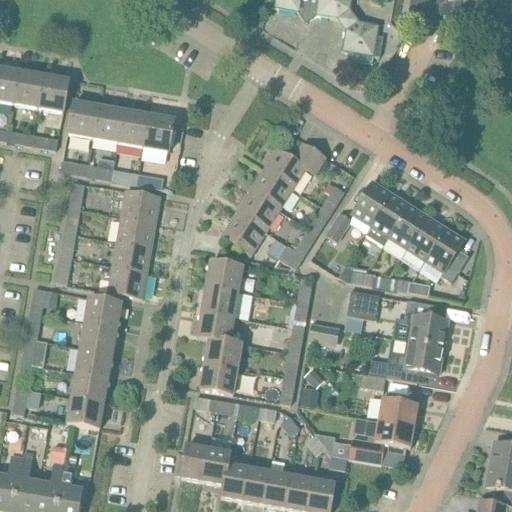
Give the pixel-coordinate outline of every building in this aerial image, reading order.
[(267,0),(266,10),(297,15),(305,27),(317,19),(337,22),(345,34),(341,55),(352,56),(351,62),(372,66),(373,60),(379,61),(383,40),(377,39),(379,28),(358,25),(350,13),(352,0),(267,0)] [(410,1),(409,12),(434,17),(436,6),(410,1)] [(444,7),(442,18),(459,21),(461,10),(444,7)] [(467,22),(483,25),(485,15),(469,12),(467,22)] [(494,16),(492,27),(508,30),(510,19),(494,16)] [(0,105),(12,108),(18,75),(0,71),(0,105)] [(18,75),(12,108),(37,112),(43,79),(18,75)] [(43,79),(37,112),(63,117),(69,84),(43,79)] [(99,110),(73,105),(67,138),(93,143),(99,110)] [(99,110),(93,143),(118,147),(124,114),(99,110)] [(124,114),(118,147),(143,152),(148,119),(124,114)] [(148,119),(143,152),(168,156),(174,123),(148,119)] [(0,133),(0,144),(6,146),(8,135),(0,133)] [(17,136),(15,147),(31,150),(33,139),(17,136)] [(40,152),(56,154),(58,144),(42,141),(40,152)] [(263,175),(293,194),(306,173),(315,178),(325,162),(302,148),(292,163),(276,153),(263,175)] [(89,170),(62,165),(60,176),(87,181),(89,170)] [(114,174),(89,170),(87,181),(112,185),(114,174)] [(114,174),(112,185),(137,190),(138,179),(114,174)] [(249,196),(279,215),(293,194),(263,175),(249,196)] [(163,183),(138,179),(137,190),(161,194),(163,183)] [(372,186),(348,223),(340,218),(326,239),(337,246),(350,226),(366,236),(390,198),(372,186)] [(82,197),(72,195),(69,212),(79,214),(82,197)] [(160,202),(125,196),(121,221),(155,227),(160,202)] [(235,218),(265,237),(279,215),(249,196),(235,218)] [(330,217),(339,204),(330,198),(321,212),(330,217)] [(409,210),(390,198),(366,236),(365,238),(383,250),(388,242),(409,210)] [(388,242),(407,253),(427,221),(409,210),(388,242)] [(265,237),(235,218),(222,239),(251,258),(265,237)] [(316,220),(308,233),(317,239),(325,225),(316,220)] [(75,239),(78,222),(67,221),(64,237),(75,239)] [(155,227),(121,221),(116,246),(151,252),(155,227)] [(446,233),(427,221),(407,253),(425,265),(446,233)] [(446,233),(425,265),(443,276),(440,280),(451,287),(468,260),(458,254),(464,245),(446,233)] [(303,240),(294,254),(303,260),(312,246),(303,240)] [(71,263),(74,247),(63,245),(60,262),(71,263)] [(112,271),(147,277),(151,252),(116,246),(112,271)] [(288,249),(279,263),(295,273),(303,260),(294,254),(288,249)] [(210,266),(205,291),(238,297),(243,271),(210,266)] [(67,288),(69,272),(59,270),(56,286),(67,288)] [(112,271),(107,297),(142,303),(147,277),(112,271)] [(362,278),(353,276),(351,287),(361,288),(362,278)] [(362,278),(361,288),(372,290),(374,279),(362,278)] [(397,295),(406,296),(408,285),(399,284),(397,295)] [(406,296),(418,298),(428,300),(430,289),(408,285),(406,296)] [(205,291),(201,316),(234,322),(238,297),(205,291)] [(297,307),(307,309),(310,293),(300,291),(297,307)] [(34,293),(32,309),(42,311),(45,295),(34,293)] [(351,295),(346,320),(366,324),(368,314),(376,315),(379,300),(351,295)] [(84,327),(117,332),(121,307),(88,302),(84,327)] [(413,325),(409,345),(443,351),(448,325),(435,323),(438,310),(407,304),(404,323),(413,325)] [(307,309),(297,307),(294,323),(305,325),(307,309)] [(229,347),(230,346),(234,322),(201,316),(196,341),(208,344),(229,347)] [(312,326),(309,345),(336,350),(339,331),(312,326)] [(26,342),(36,344),(39,328),(28,327),(26,342)] [(117,332),(84,327),(79,352),(112,358),(117,332)] [(290,341),(288,357),(299,359),(301,343),(290,341)] [(34,360),(36,344),(26,342),(23,358),(34,360)] [(208,344),(204,368),(237,374),(241,348),(230,346),(229,347),(208,344)] [(399,357),(396,369),(387,367),(385,382),(416,387),(419,374),(438,378),(443,351),(409,345),(407,358),(399,357)] [(75,377),(108,383),(112,358),(79,352),(75,377)] [(296,375),(299,359),(288,357),(285,373),(296,375)] [(232,399),(237,374),(204,368),(200,393),(232,399)] [(315,393),(323,384),(312,372),(303,380),(315,393)] [(17,392),(28,394),(31,378),(20,376),(17,392)] [(71,402),(104,408),(108,383),(75,377),(71,402)] [(383,395),(385,382),(361,378),(359,391),(383,395)] [(282,391),(278,407),(289,409),(292,393),(282,391)] [(302,391),(299,410),(315,412),(318,393),(302,391)] [(28,394),(17,392),(14,408),(25,410),(28,394)] [(194,411),(209,414),(211,403),(196,401),(194,411)] [(66,427),(99,433),(104,408),(71,402),(66,427)] [(417,409),(398,405),(382,402),(378,424),(414,430),(417,409)] [(217,404),(215,414),(231,417),(232,407),(217,404)] [(253,421),(254,411),(239,408),(237,418),(253,421)] [(273,425),(275,414),(260,412),(258,422),(273,425)] [(299,434),(288,421),(280,428),(291,440),(299,434)] [(351,463),(350,464),(370,467),(382,469),(385,448),(390,449),(406,452),(410,452),(414,430),(378,424),(377,426),(375,442),(374,446),(353,442),(353,449),(351,463)] [(314,440),(306,447),(316,459),(324,452),(314,440)] [(486,490),(505,493),(511,494),(511,449),(493,446),(486,490)] [(181,479),(180,482),(202,486),(208,452),(186,448),(184,459),(179,458),(179,459),(176,478),(181,479)] [(274,448),(273,458),(281,459),(283,449),(274,448)] [(34,511),(56,511),(65,468),(64,468),(67,452),(55,450),(52,467),(53,467),(50,486),(40,484),(34,511)] [(229,456),(208,452),(202,486),(223,490),(227,468),(229,456)] [(0,511),(12,511),(22,460),(11,458),(7,479),(0,477),(0,511)] [(12,511),(34,511),(40,484),(28,482),(32,462),(22,460),(12,511)] [(344,473),(346,463),(330,460),(329,471),(344,473)] [(75,470),(65,468),(56,511),(78,511),(82,493),(71,491),(75,470)] [(221,501),(242,505),(248,472),(227,468),(223,490),(221,501)] [(242,505),(264,509),(270,476),(248,472),(242,505)] [(285,511),(291,480),(270,476),(264,509),(279,511),(285,511)] [(285,511),(307,511),(313,484),(291,480),(285,511)] [(313,484),(307,511),(329,511),(334,487),(313,484)]
